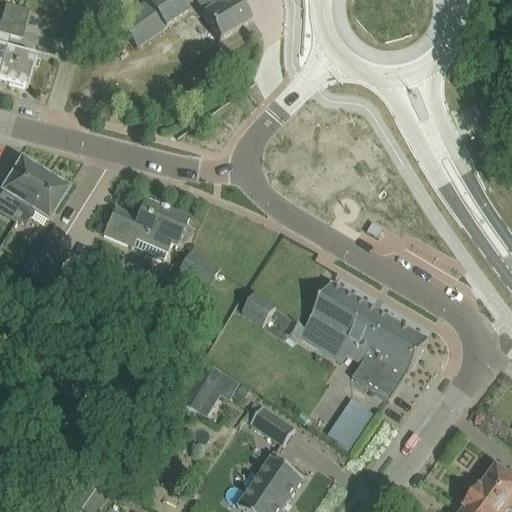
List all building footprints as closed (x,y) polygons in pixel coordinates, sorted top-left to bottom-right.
[(190,14),(179,0),(154,0),(119,25),(137,51),(190,14)] [(205,17),(203,18),(220,44),(251,24),(237,1),(236,2),(234,0),(194,0),(205,17)] [(0,29),(0,34),(11,37),(18,10),(6,7),(0,29)] [(18,10),(11,37),(22,41),(29,13),(18,10)] [(24,53),(27,42),(11,39),(9,50),(24,53)] [(7,51),(0,75),(0,82),(27,90),(27,91),(28,91),(37,59),(7,51)] [(12,212),(21,217),(45,179),(36,173),(37,171),(26,164),(24,166),(22,165),(3,195),(17,204),(12,212)] [(45,179),(21,217),(18,223),(27,228),(35,215),(49,224),(68,193),(65,192),(67,190),(55,182),(54,185),(45,179)] [(116,210),(104,237),(165,263),(171,249),(172,249),(184,221),(145,204),(138,220),(116,210)] [(59,248),(46,240),(32,263),(34,264),(27,276),(38,282),(45,271),(59,248)] [(70,255),(59,248),(45,271),(56,278),(70,255)] [(177,278),(204,294),(216,274),(219,275),(219,274),(190,256),(177,278)] [(318,311),(306,332),(300,340),(341,366),(348,356),(364,366),(354,383),(369,392),(390,406),(408,379),(409,379),(429,344),(427,343),(352,300),(332,287),(325,298),(320,295),(312,308),(318,311)] [(256,299),(245,317),(264,330),(285,345),(289,339),(296,345),(305,332),(255,296),(254,297),(256,299)] [(162,312),(157,320),(166,326),(171,317),(164,313),(162,312)] [(176,344),(166,337),(159,347),(170,354),(176,344)] [(205,365),(181,404),(198,415),(212,393),(230,404),(241,387),(205,365)] [(252,393),(242,387),(237,397),(246,402),(252,393)] [(330,439),(353,453),(375,416),(352,402),(330,439)] [(283,449),(296,432),(265,410),(253,428),(283,449)] [(239,511),(240,511),(284,511),(304,483),(273,461),(239,511)] [(482,493),(507,511),(511,511),(511,481),(498,471),(482,493)] [(146,489),(136,483),(134,481),(126,493),(129,495),(139,501),(146,489)] [(507,511),(482,493),(480,492),(478,494),(475,495),(470,502),(470,505),(465,511),(507,511)]
